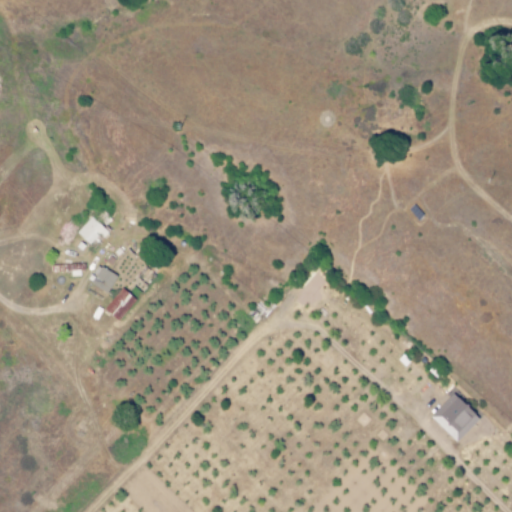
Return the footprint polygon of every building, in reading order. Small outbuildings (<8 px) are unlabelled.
[(88,246),(103,231),(89,217),(74,233),(88,246)] [(80,264),(64,264),(64,277),(80,276),(80,264)] [(104,292),(113,276),(97,267),(88,283),(104,292)] [(132,299),(116,289),(101,312),(117,323),(132,299)] [(427,417),(454,443),(477,420),(450,394),(427,417)]
